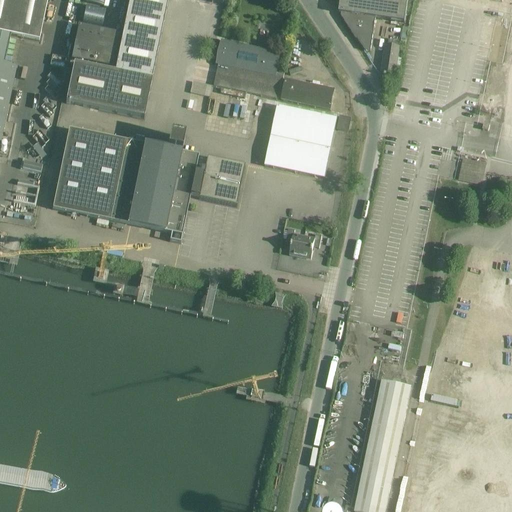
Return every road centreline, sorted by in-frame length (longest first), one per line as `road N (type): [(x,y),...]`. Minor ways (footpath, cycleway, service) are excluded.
road 1 (unclassified): [(294,511),(375,124),(370,100),(307,0)]
road 2 (unknown): [(61,0),(16,160)]
